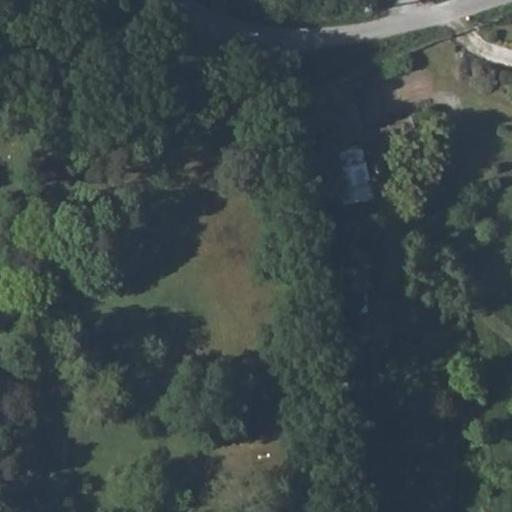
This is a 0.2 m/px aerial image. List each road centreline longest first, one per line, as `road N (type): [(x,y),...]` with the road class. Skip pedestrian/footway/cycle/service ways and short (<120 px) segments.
road 1 (track): [(268,36),(321,271),(347,511)]
road 2 (unclassified): [(177,0),(240,30),(314,38),(491,0)]
road 3 (track): [(0,63),(211,19)]
